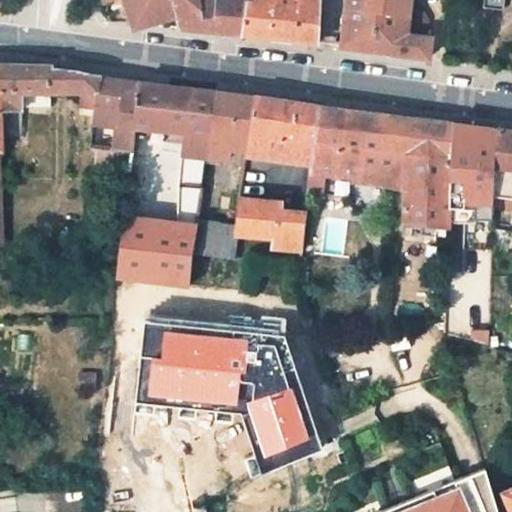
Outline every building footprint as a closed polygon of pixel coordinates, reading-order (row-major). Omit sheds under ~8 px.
[(125,0),(133,26),(174,15),(169,0),(125,0)] [(169,0),(174,15),(178,29),(242,33),(245,0),(169,0)] [(316,42),(318,0),(245,0),(242,33),(316,42)] [(409,12),(410,0),(345,0),(340,45),(428,57),(430,37),(426,36),(428,20),(424,15),(409,12)] [(0,134),(21,135),(22,109),(22,92),(50,92),(80,91),(80,107),(94,109),(101,76),(65,69),(51,68),(51,66),(0,64),(0,134)] [(109,127),(116,128),(114,144),(107,143),(107,149),(132,152),(134,127),(139,82),(101,76),(94,109),(93,118),(92,124),(109,127)] [(134,127),(184,133),(181,156),(206,159),(206,157),(215,91),(139,82),(134,127)] [(228,161),(229,149),(245,151),(254,96),(215,91),(206,157),(228,161)] [(22,109),(50,108),(50,92),(22,92),(22,109)] [(311,164),(308,191),(322,192),(324,175),(354,177),(353,184),(393,188),(396,169),(396,164),(407,166),(410,151),(382,147),(386,114),(319,105),(318,105),(311,164)] [(80,107),(80,116),(93,118),(94,109),(80,107)] [(451,121),(386,114),(382,147),(410,151),(407,166),(406,171),(405,190),(403,221),(447,226),(448,191),(451,121)] [(478,213),(493,215),(493,206),(496,127),(451,121),(448,191),(479,195),(478,213)] [(109,127),(107,143),(114,144),(116,128),(109,127)] [(511,199),(511,129),(496,127),(493,206),(511,209),(511,199)] [(96,153),(95,166),(130,170),(132,152),(107,149),(89,147),(88,152),(96,153)] [(181,156),(178,187),(202,189),(206,159),(181,156)] [(396,169),(393,188),(405,190),(406,171),(407,166),(396,164),(396,169)] [(202,189),(178,187),(175,221),(197,224),(198,220),(202,189)] [(280,201),(240,197),(237,226),(236,235),(273,239),(272,246),(300,249),(302,249),(306,212),(279,210),(280,201)] [(175,221),(125,215),(116,277),(149,281),(189,286),(193,254),(197,224),(175,221)] [(493,219),(482,219),(481,252),(491,252),(493,223),(493,219)] [(237,226),(198,220),(197,224),(193,254),(210,256),(227,258),(233,259),(236,235),(237,226)] [(137,340),(143,341),(149,281),(116,277),(112,323),(111,337),(137,340)] [(461,303),(452,302),(451,317),(460,317),(461,303)] [(184,336),(169,334),(168,342),(183,344),(184,336)] [(110,347),(136,350),(137,340),(111,337),(110,347)] [(93,390),(94,374),(84,374),(84,390),(93,390)] [(304,401),(251,408),(253,426),(257,451),(298,445),(310,443),(304,401)] [(243,427),(248,464),(258,463),(257,451),(253,426),(243,427)] [(258,463),(299,457),(298,445),(257,451),(258,463)] [(497,511),(484,468),(377,511),(497,511)] [(511,511),(511,471),(497,476),(500,480),(491,484),(496,495),(503,492),(506,500),(511,511)] [(496,495),(499,503),(506,500),(503,492),(496,495)]
